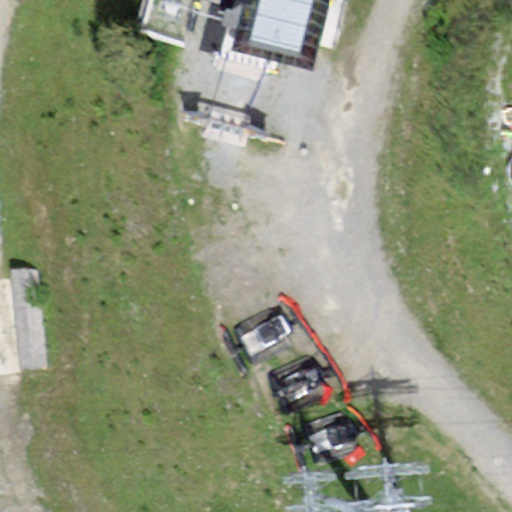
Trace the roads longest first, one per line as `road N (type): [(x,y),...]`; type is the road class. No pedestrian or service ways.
road 1 (track): [(228,0),(204,102),(219,184),(276,253),(511,458)]
road 2 (track): [(381,0),(352,250),(356,286),(378,340)]
